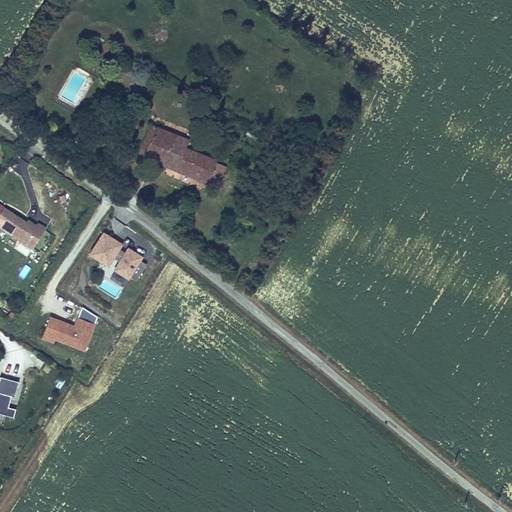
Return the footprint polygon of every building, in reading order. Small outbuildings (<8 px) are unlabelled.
[(138,153),(143,155),(155,126),(150,124),(138,153)] [(217,163),(217,161),(185,148),(188,140),(155,126),(143,155),(141,158),(207,186),(208,184),(217,163)] [(226,168),(217,163),(208,184),(218,188),(226,168)] [(0,230),(32,251),(46,229),(38,224),(36,226),(27,220),(26,223),(3,208),(0,213),(0,230)] [(146,266),(139,262),(141,259),(127,249),(124,254),(119,250),(122,246),(102,233),(88,255),(108,267),(113,260),(118,263),(113,270),(128,280),(129,278),(135,282),(146,266)] [(124,283),(105,273),(97,288),(117,298),(124,283)] [(84,352),(97,317),(81,308),(74,327),(49,317),(44,331),(56,336),(54,341),(84,352)] [(13,325),(18,318),(10,312),(5,320),(13,325)] [(56,336),(44,331),(41,340),(53,344),(54,341),(56,336)] [(7,408),(10,397),(13,398),(17,383),(0,378),(0,415),(12,419),(15,410),(7,408)]
